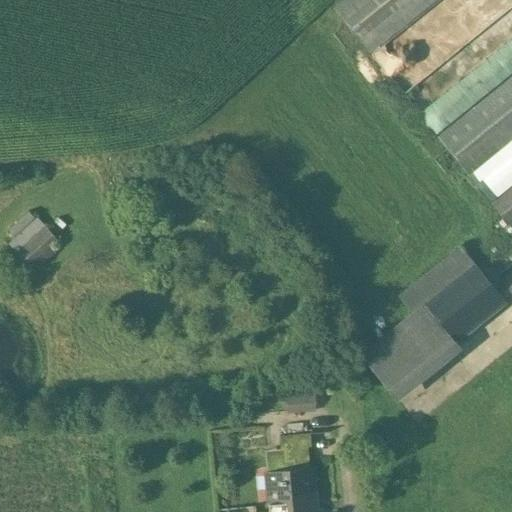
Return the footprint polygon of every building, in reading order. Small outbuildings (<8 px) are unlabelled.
[(344,0),(333,9),(366,50),(427,0),(344,0)] [(511,77),(437,137),(466,174),(511,137),(511,77)] [(511,186),(493,203),(509,222),(511,219),(511,186)] [(46,228),(21,249),(33,263),(58,241),(46,228)] [(470,265),(424,305),(454,340),(511,291),(511,266),(488,287),(470,265)] [(424,305),(363,356),(393,392),(454,340),(424,305)] [(316,409),(327,409),(327,391),(317,391),(316,409)] [(286,413),(315,413),(315,394),(286,394),(286,413)] [(310,432),(280,435),(282,448),(304,446),(311,446),(310,432)] [(296,469),(266,471),(269,510),(269,511),(316,511),(312,468),(305,468),(304,459),(305,459),(304,446),(285,448),(286,460),(295,459),(296,469)]
